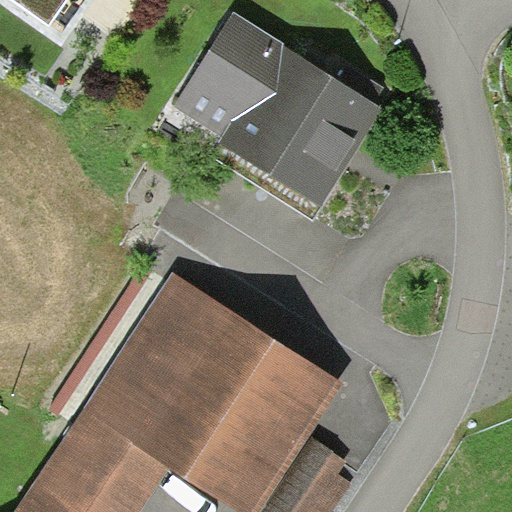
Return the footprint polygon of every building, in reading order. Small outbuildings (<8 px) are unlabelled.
[(5,0),(48,29),(72,0),(5,0)] [(382,111),(235,13),(176,108),(223,138),(221,144),(323,209),(353,159),(382,111)] [(261,511),(340,387),(172,275),(85,412),(171,469),(217,500),(236,511),(261,511)] [(142,511),(171,469),(85,412),(15,511),(142,511)] [(347,463),(315,441),(266,511),(334,511),(352,485),(338,476),(347,463)]
